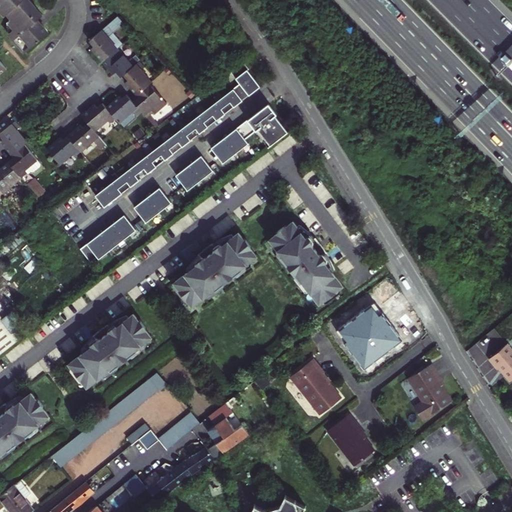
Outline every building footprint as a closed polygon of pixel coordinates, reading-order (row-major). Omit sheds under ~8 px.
[(10,32),(26,51),(49,32),(37,19),(42,15),(39,11),(29,0),(0,0),(0,7),(1,7),(5,12),(7,10),(13,17),(8,20),(15,28),(10,32)] [(109,27),(94,40),(96,43),(97,45),(95,48),(105,60),(121,47),(127,42),(118,33),(128,23),(122,16),(109,27)] [(121,47),(105,60),(115,72),(118,71),(120,73),(123,76),(125,74),(127,72),(129,71),(138,63),(133,57),(130,59),(121,47)] [(256,58),(252,61),(258,69),(262,65),(256,58)] [(146,67),(141,60),(138,63),(129,71),(127,72),(125,74),(128,77),(131,81),(128,83),(138,94),(151,84),(154,82),(143,69),(146,67)] [(240,83),(95,195),(104,207),(261,86),(249,69),(250,68),(245,61),(231,71),(240,83)] [(141,98),(135,103),(142,111),(156,127),(159,125),(149,111),(150,111),(153,115),(167,105),(151,84),(138,94),(141,98)] [(120,96),(107,106),(117,119),(124,127),(142,111),(135,103),(129,96),(123,100),(120,96)] [(110,125),(117,119),(107,106),(104,103),(101,105),(98,107),(96,105),(83,115),(90,124),(96,131),(107,122),(110,125)] [(269,103),(236,129),(244,138),(256,129),(269,146),(288,131),(276,114),(277,113),(269,103)] [(3,142),(13,153),(25,143),(28,141),(17,127),(20,125),(15,119),(1,132),(4,135),(7,139),(3,142)] [(82,126),(69,137),(82,151),(93,142),(100,150),(107,144),(96,131),(90,124),(88,125),(84,129),(82,126)] [(236,129),(212,148),(223,163),(248,143),(244,138),(236,129)] [(82,151),(69,137),(66,139),(64,141),(60,137),(47,147),(60,164),(73,154),(76,156),(82,151)] [(14,159),(10,161),(22,176),(27,172),(28,173),(30,172),(33,172),(41,166),(41,163),(25,143),(13,153),(16,157),(14,159)] [(201,156),(176,175),(188,190),(213,171),(201,156)] [(0,187),(2,190),(8,197),(13,193),(10,189),(23,178),(10,161),(0,168),(0,187)] [(38,196),(46,190),(35,176),(27,182),(38,196)] [(159,188),(135,208),(146,222),(171,203),(159,188)] [(124,216),(81,249),(91,262),(97,257),(99,259),(136,231),(124,216)] [(315,242),(296,217),(271,236),(280,248),(292,263),(304,279),(321,302),(346,283),(334,267),(336,266),(330,258),(328,260),(320,249),(322,247),(317,240),(315,242)] [(193,300),(257,249),(238,224),(222,237),(221,235),(213,241),(215,243),(204,251),(203,249),(196,255),(197,257),(173,276),(193,300)] [(152,309),(171,334),(183,325),(163,300),(152,309)] [(89,383),(153,331),(134,307),(118,320),(117,318),(110,323),(111,325),(101,334),(99,332),(92,338),(93,340),(69,359),(89,383)] [(0,353),(19,339),(0,312),(0,353)] [(511,348),(508,343),(488,360),(499,373),(508,383),(511,379),(511,348)] [(321,368),(314,359),(291,377),(320,413),(340,398),(325,379),(328,377),(321,368)] [(422,417),(449,400),(438,382),(442,379),(432,363),(408,378),(422,401),(415,405),(422,417)] [(157,371),(51,455),(60,466),(159,387),(160,389),(167,383),(157,371)] [(263,390),(271,383),(263,373),(255,380),(261,387),(263,390)] [(0,453),(51,413),(32,388),(17,401),(15,399),(8,405),(9,407),(0,414),(0,453)] [(233,412),(225,403),(208,416),(215,425),(224,437),(215,443),(222,453),(249,434),(241,424),(235,430),(226,417),(233,412)] [(170,445),(200,423),(191,412),(163,435),(157,440),(165,449),(170,445)] [(327,430),(355,465),(372,452),(354,430),(357,428),(347,415),(327,430)] [(144,433),(149,429),(143,422),(125,437),(130,444),(137,438),(139,437),(144,433)] [(224,437),(215,425),(206,431),(215,443),(224,437)] [(137,438),(145,448),(157,439),(149,429),(144,433),(139,437),(137,438)] [(157,502),(189,476),(222,453),(215,443),(207,449),(205,447),(191,455),(191,454),(184,460),(176,467),(168,474),(167,473),(160,479),(160,480),(148,490),(157,502)] [(135,474),(121,484),(133,499),(146,488),(135,474)] [(21,479),(15,484),(26,497),(31,492),(21,479)] [(68,511),(94,492),(85,481),(46,511),(68,511)] [(9,511),(11,511),(28,499),(26,497),(15,484),(0,496),(0,499),(4,505),(9,511)] [(299,511),(303,504),(283,496),(278,504),(263,509),(253,503),(248,511),(299,511)] [(28,499),(11,511),(30,511),(35,509),(28,499)]
